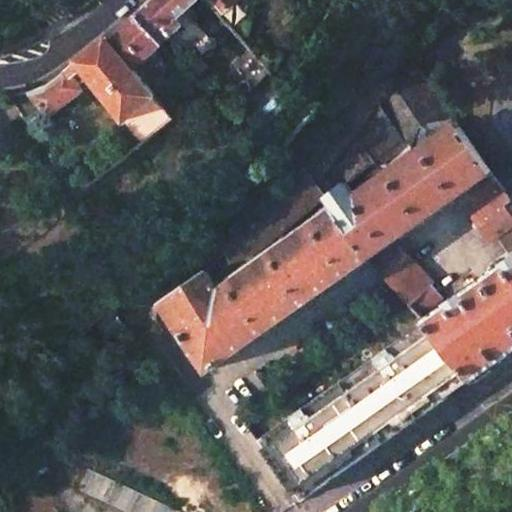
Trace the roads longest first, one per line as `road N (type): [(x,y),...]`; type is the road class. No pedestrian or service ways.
road 1 (unknown): [(224,419),(379,307)]
road 2 (tertiary): [(511,406),(365,511)]
road 3 (unclassified): [(0,73),(27,72),(120,0)]
road 4 (unknown): [(224,419),(147,313)]
